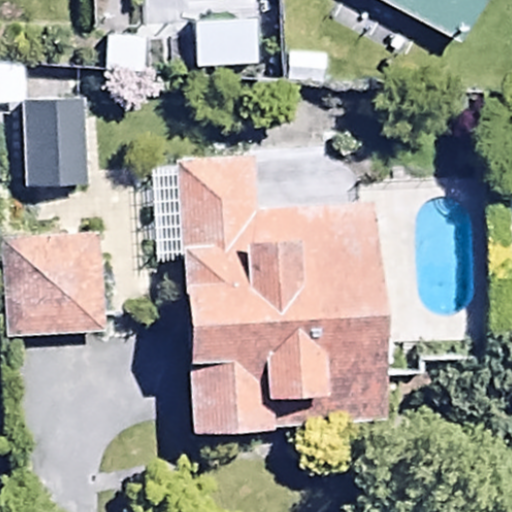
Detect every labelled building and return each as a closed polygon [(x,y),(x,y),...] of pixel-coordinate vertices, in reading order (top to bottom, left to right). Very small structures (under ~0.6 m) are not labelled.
[(380,0),(458,39),(477,0),(380,0)] [(143,71),(145,31),(96,29),(94,69),(143,71)] [(11,190),(78,189),(77,98),(20,99),(20,64),(0,64),(0,107),(9,108),(11,190)] [(170,153),(182,419),(378,410),(369,196),(253,202),(250,150),(170,153)] [(0,234),(0,330),(95,327),(92,232),(0,234)]
